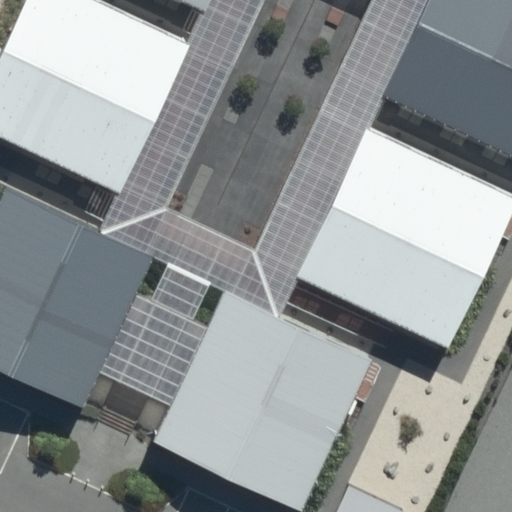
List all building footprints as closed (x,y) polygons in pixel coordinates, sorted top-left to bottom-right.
[(191,44),(96,0),(24,0),(0,52),(0,139),(119,195),(191,44)] [(209,0),(167,0),(202,16),(209,0)] [(511,0),(429,0),(382,100),(511,161),(511,0)] [(511,215),(511,194),(367,127),(296,278),(448,350),(511,215)] [(151,260),(5,191),(0,201),(0,367),(81,406),(151,260)] [(372,363),(226,294),(156,440),(302,509),(372,363)]
